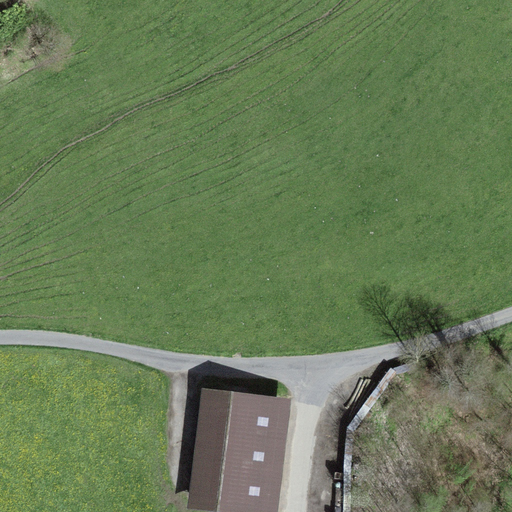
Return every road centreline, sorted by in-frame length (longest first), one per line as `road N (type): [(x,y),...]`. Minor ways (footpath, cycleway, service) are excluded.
road 1 (unclassified): [(322,367),(193,364),(0,338)]
road 2 (residential): [(511,312),(322,367)]
road 3 (residential): [(322,367),(298,511)]
